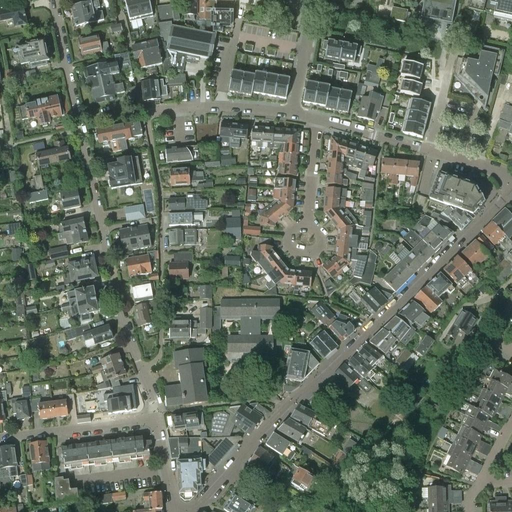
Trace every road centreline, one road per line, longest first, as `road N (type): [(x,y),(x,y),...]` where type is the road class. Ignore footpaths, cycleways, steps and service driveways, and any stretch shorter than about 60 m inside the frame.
road 1 (residential): [(508,191),(283,407),(190,511)]
road 2 (residential): [(155,418),(116,296),(51,0)]
road 3 (residential): [(316,119),(218,106),(144,114)]
road 4 (residential): [(0,440),(155,418)]
